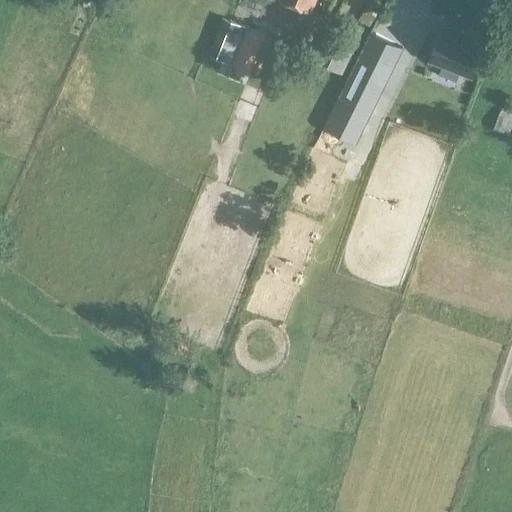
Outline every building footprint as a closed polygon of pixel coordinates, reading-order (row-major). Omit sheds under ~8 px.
[(22,30),(24,0),(0,0),(0,40),(21,42),(22,30)] [(79,0),(77,7),(86,12),(91,0),(79,0)] [(285,0),(312,10),(315,0),(285,0)] [(341,71),(364,26),(341,14),(327,43),(329,44),(327,49),(324,48),(318,59),(341,71)] [(208,53),(258,73),(273,36),(223,16),(208,53)] [(474,73),(486,40),(444,23),(431,57),(474,73)] [(356,141),(403,46),(371,30),(324,125),(356,141)] [(428,60),(417,97),(446,106),(457,69),(428,60)] [(511,103),(504,101),(501,109),(500,110),(492,129),(511,136),(511,103)] [(191,358),(194,348),(178,342),(175,352),(191,358)]
